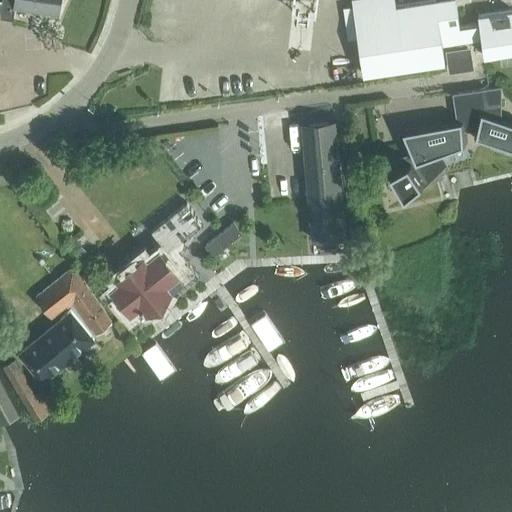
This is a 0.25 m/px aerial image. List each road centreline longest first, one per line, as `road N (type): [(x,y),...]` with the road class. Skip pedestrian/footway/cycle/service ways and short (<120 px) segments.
road 1 (unclassified): [(472,78),(109,129),(93,129),(65,108)]
road 2 (unclassified): [(65,108),(101,67),(128,0)]
